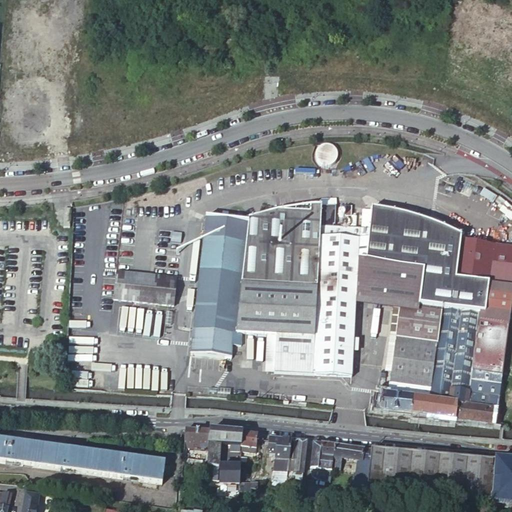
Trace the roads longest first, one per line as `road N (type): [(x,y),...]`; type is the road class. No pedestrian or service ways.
road 1 (tertiary): [(511,164),(423,123),(322,114),(110,171),(0,185)]
road 2 (residential): [(0,410),(511,453)]
